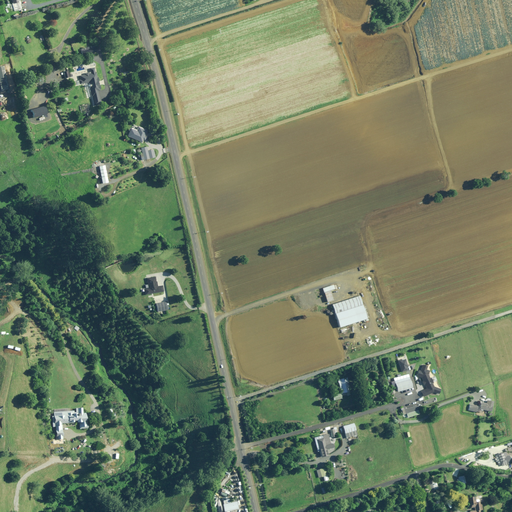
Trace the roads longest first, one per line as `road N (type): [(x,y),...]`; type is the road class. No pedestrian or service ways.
road 1 (secondary): [(255,511),(134,0)]
road 2 (unknown): [(230,401),(511,311)]
road 3 (unknown): [(240,448),(394,405)]
road 4 (unknown): [(211,318),(331,279),(345,293)]
